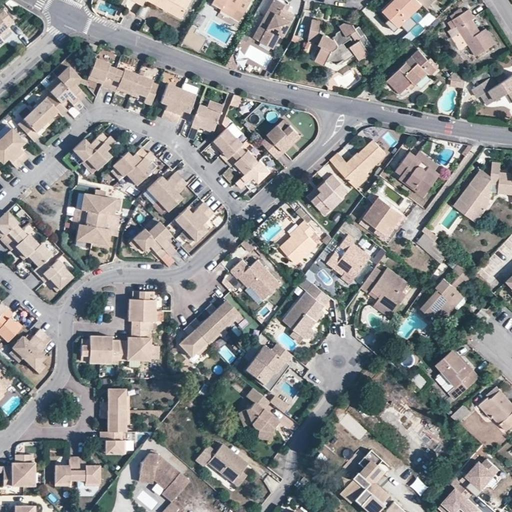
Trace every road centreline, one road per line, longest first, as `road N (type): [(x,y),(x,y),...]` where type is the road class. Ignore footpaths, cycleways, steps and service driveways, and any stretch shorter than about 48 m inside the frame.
road 1 (residential): [(250,216),(182,144),(110,111),(91,118),(0,202)]
road 2 (residential): [(66,15),(208,69),(357,107)]
road 3 (residential): [(338,358),(332,395),(299,434),(282,489),(265,511)]
road 4 (residential): [(357,107),(511,135)]
road 5 (residential): [(250,216),(190,272),(117,277)]
road 6 (residential): [(357,107),(250,216)]
road 7 (residential): [(64,329),(62,375),(0,443)]
